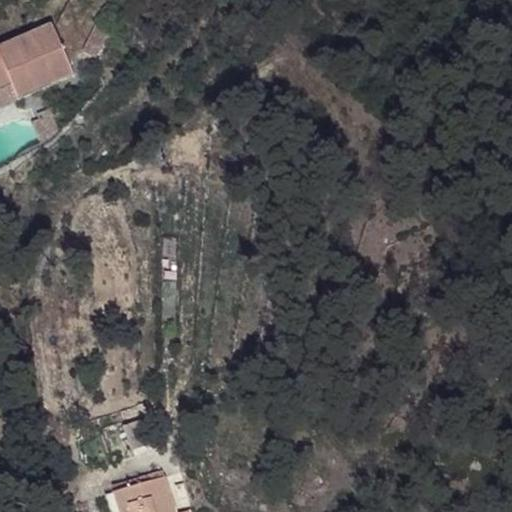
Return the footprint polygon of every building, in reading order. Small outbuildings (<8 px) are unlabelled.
[(0,91),(10,87),(16,101),(73,76),(52,27),(0,48),(0,91)] [(10,87),(0,91),(0,108),(16,101),(10,87)] [(52,116),(31,125),(39,144),(60,135),(52,116)] [(130,434),(123,409),(107,415),(113,439),(130,434)] [(113,439),(107,415),(96,419),(102,443),(113,439)] [(136,511),(146,509),(134,471),(78,487),(85,511),(136,511)]
